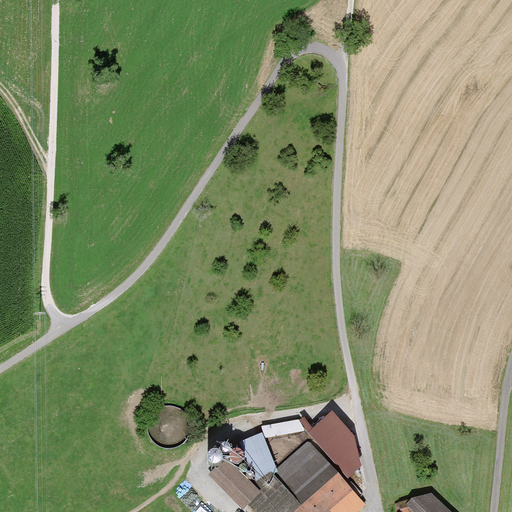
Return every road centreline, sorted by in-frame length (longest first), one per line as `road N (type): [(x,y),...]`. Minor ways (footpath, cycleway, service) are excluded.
road 1 (unclassified): [(0,368),(104,289),(158,230),(265,71),(313,40),(336,46),(342,66),(334,246),(343,352),(377,511)]
road 2 (track): [(55,0),(44,255),(55,331)]
road 3 (unclassified): [(511,368),(494,511)]
road 4 (track): [(194,458),(79,511)]
